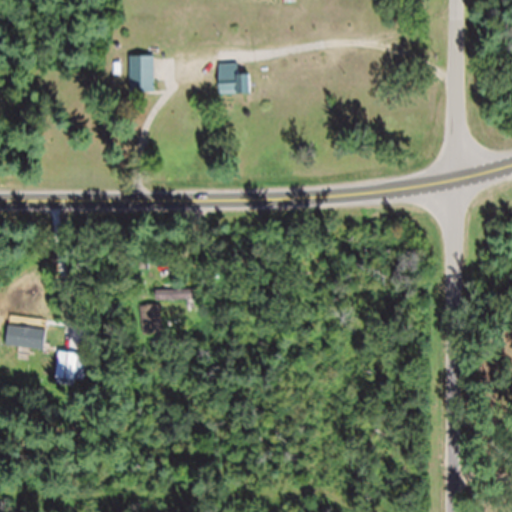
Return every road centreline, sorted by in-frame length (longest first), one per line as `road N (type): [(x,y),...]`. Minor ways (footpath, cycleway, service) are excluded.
road 1 (secondary): [(511,177),(320,210),(140,213),(0,203)]
road 2 (tertiary): [(456,511),(453,0)]
road 3 (residential): [(453,28),(336,29),(239,44),(152,132),(140,213)]
road 4 (residential): [(239,44),(200,0),(370,29)]
